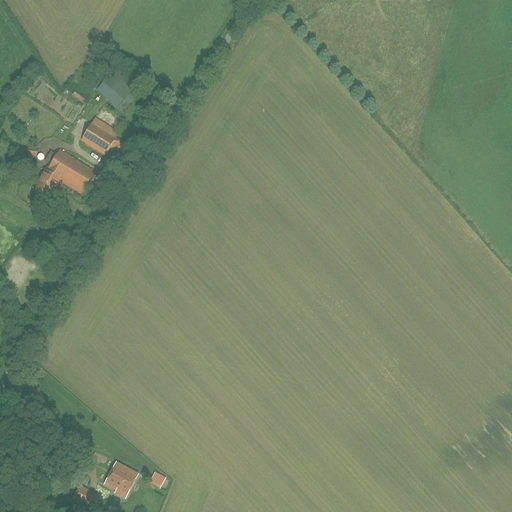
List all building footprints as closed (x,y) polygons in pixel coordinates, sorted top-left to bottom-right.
[(132,90),(112,73),(97,91),(116,108),(132,90)] [(81,141),(105,155),(107,152),(114,156),(122,142),(92,123),(81,141)] [(25,154),(37,157),(38,149),(26,147),(25,154)] [(53,193),(61,181),(81,193),(94,172),(60,151),(47,173),(44,171),(32,190),(34,191),(48,200),(50,202),(55,194),(53,193)] [(37,249),(47,256),(53,246),(43,239),(37,249)] [(124,498),(137,475),(116,464),(105,484),(118,491),(116,494),(124,498)] [(164,479),(155,474),(152,480),(161,485),(164,479)] [(80,487),(74,499),(94,510),(100,498),(80,487)]
